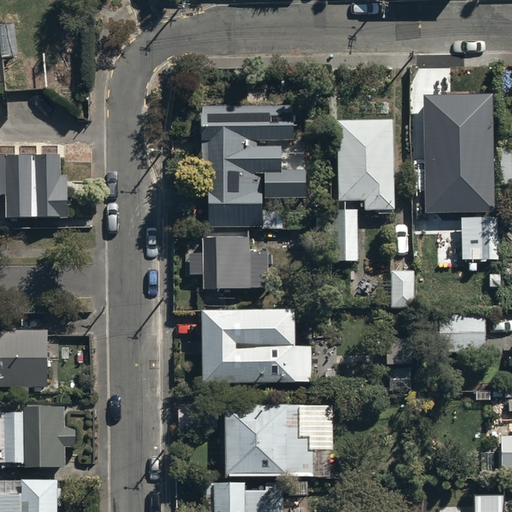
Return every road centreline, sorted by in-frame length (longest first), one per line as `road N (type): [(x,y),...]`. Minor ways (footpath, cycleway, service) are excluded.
road 1 (residential): [(511,24),(201,31),(160,41)]
road 2 (residential): [(134,280),(129,85),(160,41)]
road 3 (residential): [(135,511),(134,280)]
road 4 (residential): [(0,282),(134,280)]
